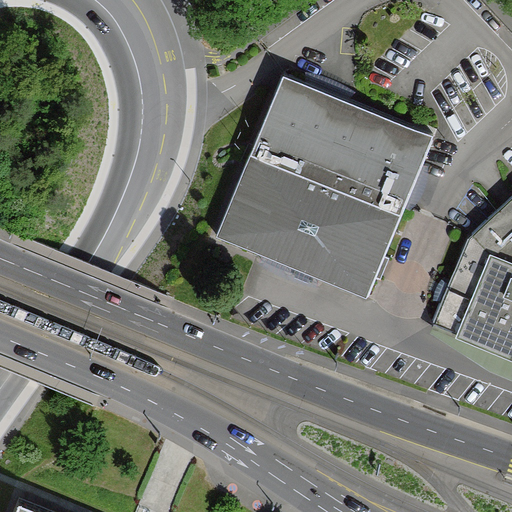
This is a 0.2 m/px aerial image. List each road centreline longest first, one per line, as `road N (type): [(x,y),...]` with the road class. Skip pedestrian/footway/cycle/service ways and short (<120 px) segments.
road 1 (primary): [(511,457),(0,258)]
road 2 (tertiary): [(0,390),(113,228),(150,149),(156,103),(148,54),(115,0)]
road 3 (primary): [(0,337),(195,420),(344,511)]
